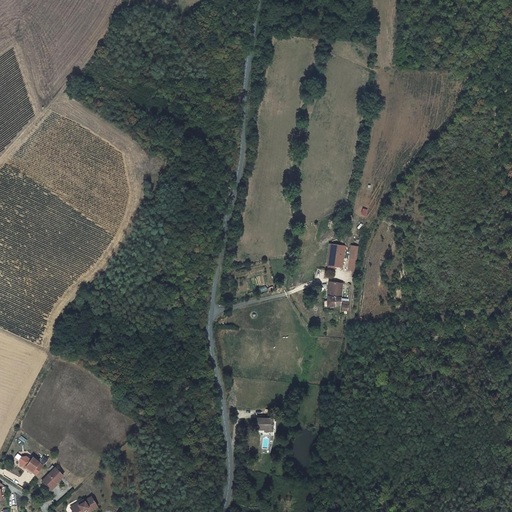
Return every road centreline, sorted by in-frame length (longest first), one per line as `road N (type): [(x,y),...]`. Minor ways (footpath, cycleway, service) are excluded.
road 1 (tertiary): [(257,0),(237,173),(209,314),(229,468),(223,511)]
road 2 (track): [(0,159),(78,74),(129,0)]
